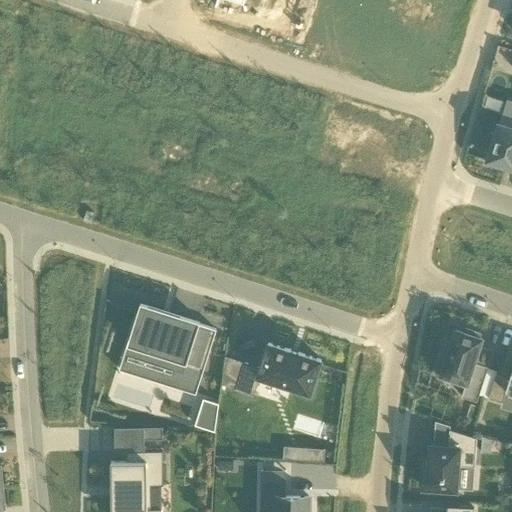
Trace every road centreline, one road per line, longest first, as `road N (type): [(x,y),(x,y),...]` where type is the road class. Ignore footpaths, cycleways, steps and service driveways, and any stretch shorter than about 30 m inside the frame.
road 1 (residential): [(398,340),(26,225)]
road 2 (residential): [(453,117),(168,24)]
road 3 (residential): [(26,225),(38,511)]
road 4 (residential): [(398,340),(373,511)]
road 5 (residential): [(489,0),(453,117)]
